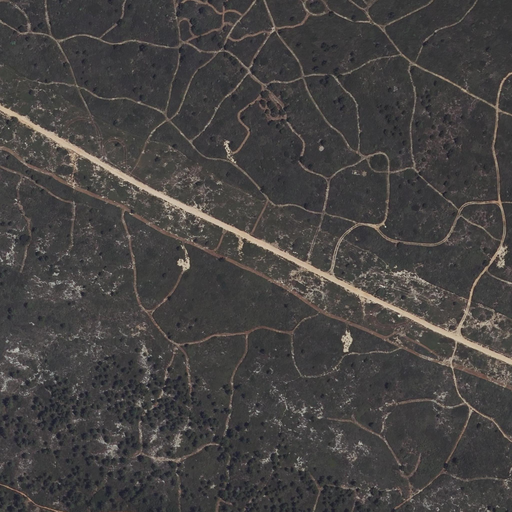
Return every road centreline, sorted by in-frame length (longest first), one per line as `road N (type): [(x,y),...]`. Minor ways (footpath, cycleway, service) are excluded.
road 1 (track): [(0,111),(315,273),(511,359)]
road 2 (track): [(456,336),(474,281),(503,237),(492,142),(496,89),(511,71)]
